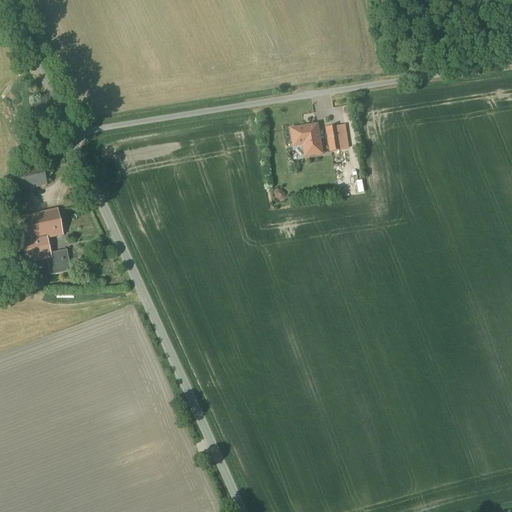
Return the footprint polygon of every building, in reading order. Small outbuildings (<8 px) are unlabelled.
[(42,115),(27,121),(30,130),(46,124),(42,115)] [(316,127),(291,131),(293,147),(303,146),(305,157),(321,155),(316,127)] [(336,127),(326,129),(330,153),(340,151),(336,127)] [(43,166),(11,172),(15,193),(47,186),(43,166)] [(46,239),(47,239),(62,236),(57,212),(19,220),(24,244),(46,239)] [(46,239),(24,244),(29,263),(47,259),(51,276),(70,273),(67,261),(69,260),(66,251),(50,255),(47,239),(46,239)]
